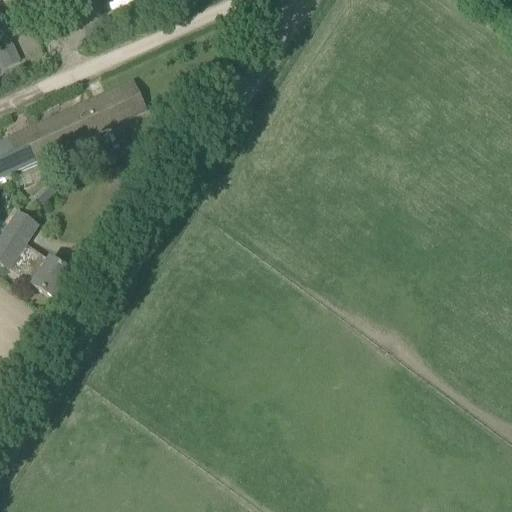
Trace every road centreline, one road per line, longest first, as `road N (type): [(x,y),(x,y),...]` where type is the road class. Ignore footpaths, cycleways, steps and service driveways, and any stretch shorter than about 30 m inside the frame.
road 1 (unclassified): [(0,462),(303,0)]
road 2 (track): [(246,0),(0,114)]
